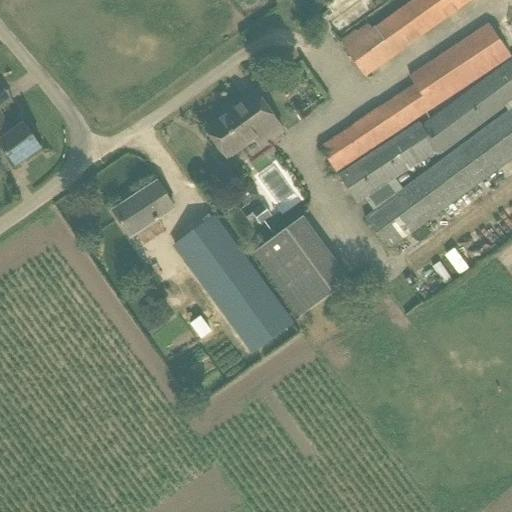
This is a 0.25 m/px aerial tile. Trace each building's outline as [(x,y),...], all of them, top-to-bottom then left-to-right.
[(416,0),(346,50),(364,76),(471,0),(416,0)] [(410,77),(415,85),(321,148),(336,172),(511,56),(490,25),(410,77)] [(357,204),(365,199),(418,164),(415,159),(434,147),(441,156),(511,103),(511,58),(422,126),(420,123),(339,176),(357,204)] [(282,128),(257,93),(207,130),(229,158),(262,134),(266,140),(282,128)] [(511,110),(404,191),(366,219),(388,249),(511,158),(511,110)] [(0,113),(0,143),(16,166),(42,148),(25,124),(13,132),(0,113)] [(158,183),(114,211),(131,237),(175,209),(158,183)] [(263,204),(251,213),(260,225),(272,216),(263,204)] [(209,211),(171,240),(254,352),(292,324),(209,211)] [(304,216),(253,253),(301,317),(351,280),(304,216)] [(201,338),(210,331),(200,318),(192,325),(201,338)]
